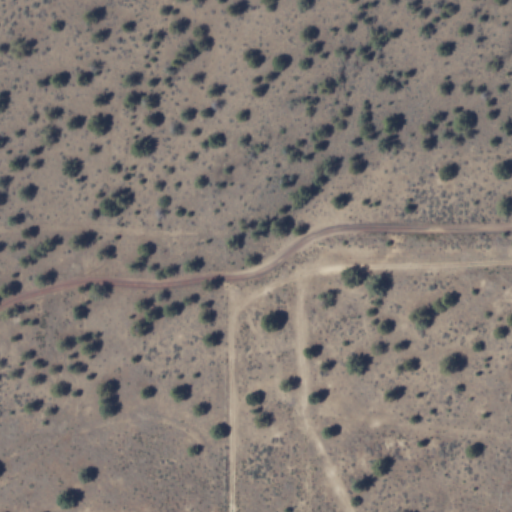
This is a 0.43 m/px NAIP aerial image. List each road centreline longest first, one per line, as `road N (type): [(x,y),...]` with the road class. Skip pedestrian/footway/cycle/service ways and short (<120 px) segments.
road 1 (track): [(0,307),(84,280),(152,284),(262,269),(329,229),(511,226)]
road 2 (track): [(228,336),(285,511)]
